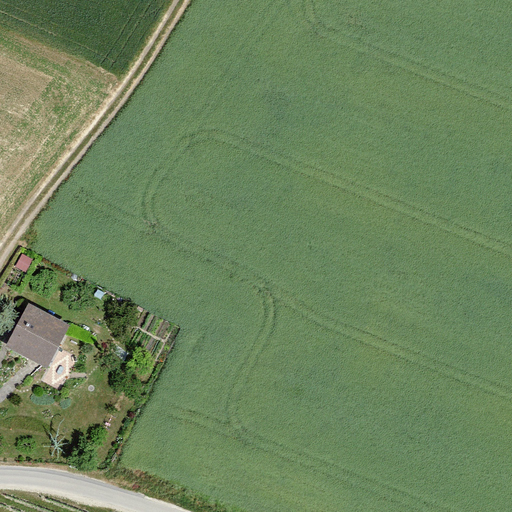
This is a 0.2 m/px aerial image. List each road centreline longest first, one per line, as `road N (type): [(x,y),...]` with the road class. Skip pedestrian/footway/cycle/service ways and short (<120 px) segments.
road 1 (track): [(0,256),(136,73),(179,0)]
road 2 (unclassified): [(0,475),(58,481),(160,511)]
